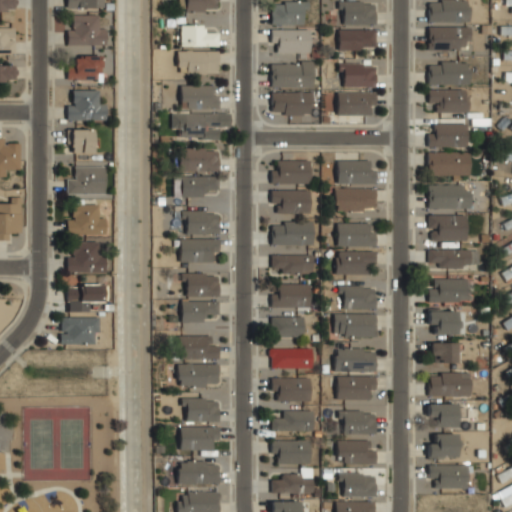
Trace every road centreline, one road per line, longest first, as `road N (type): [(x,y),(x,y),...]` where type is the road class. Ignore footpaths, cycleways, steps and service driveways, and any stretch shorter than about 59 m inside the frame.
road 1 (residential): [(401,0),(403,482)]
road 2 (residential): [(247,480),(245,0)]
road 3 (residential): [(0,346),(37,309),(40,108)]
road 4 (residential): [(247,480),(247,511),(403,482)]
road 5 (residential): [(402,133),(244,134)]
